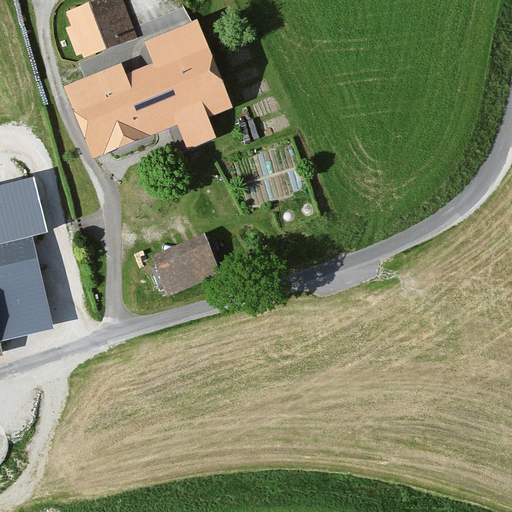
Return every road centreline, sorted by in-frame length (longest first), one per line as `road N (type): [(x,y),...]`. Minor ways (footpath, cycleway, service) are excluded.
road 1 (track): [(33,361),(35,503),(264,468),(370,469),(500,511)]
road 2 (unclassified): [(104,339),(242,298),(426,225),(480,184),(511,116)]
road 3 (residential): [(60,109),(76,151),(104,187),(111,242),(104,339)]
